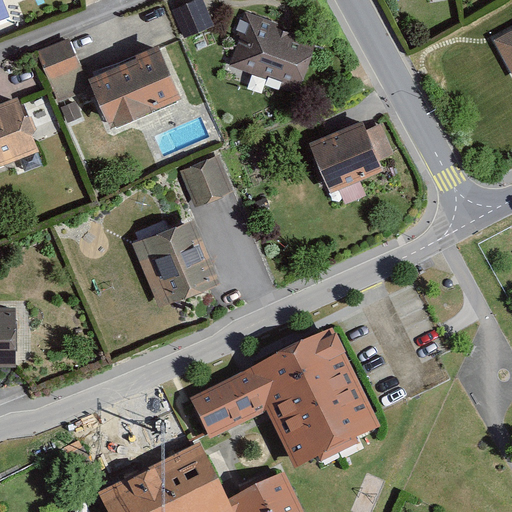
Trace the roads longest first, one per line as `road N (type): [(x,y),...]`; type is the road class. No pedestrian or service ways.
road 1 (residential): [(473,220),(218,348),(0,431)]
road 2 (residential): [(473,220),(353,0)]
